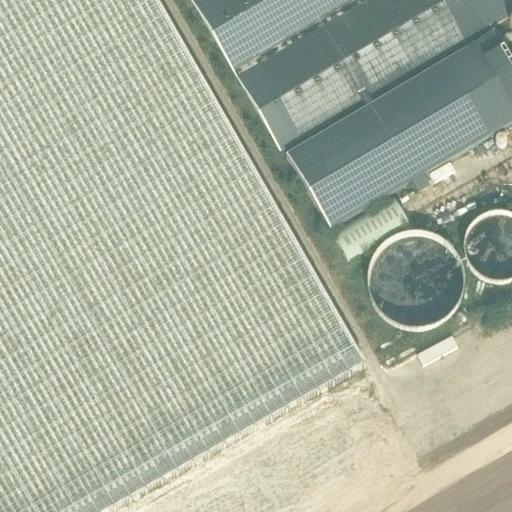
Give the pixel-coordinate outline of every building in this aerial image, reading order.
[(150,0),(0,0),(0,511),(115,511),(363,371),(150,0)] [(422,178),(511,125),(511,65),(496,37),(286,159),(329,233),(342,225),(350,238),(414,200),(407,187),(410,185),(418,198),(430,191),(422,178)] [(504,285),(511,284),(511,283),(511,219),(505,217),(495,217),(485,220),(478,225),(470,231),(466,238),(465,248),(465,260),(468,268),(473,276),(480,281),(487,284),(495,285),(504,285)] [(403,237),(392,242),(383,248),(376,255),(370,265),(367,275),(366,286),(368,298),(372,308),(379,317),(389,327),(399,330),(412,332),(428,331),(439,326),(449,318),(456,310),(461,298),(464,288),(464,276),(460,264),(454,254),(446,246),(436,239),(424,236),(412,236),(403,237)] [(421,478),(360,511),(511,511),(511,304),(372,383),(421,478)] [(360,511),(421,478),(383,411),(205,511),(360,511)]
